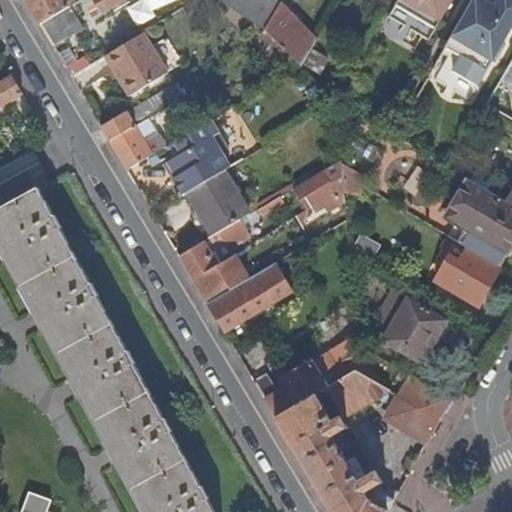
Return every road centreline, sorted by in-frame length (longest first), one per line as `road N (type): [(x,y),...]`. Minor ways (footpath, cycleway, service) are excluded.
road 1 (residential): [(305,511),(0,0)]
road 2 (residential): [(511,356),(486,406),(511,479),(505,508)]
